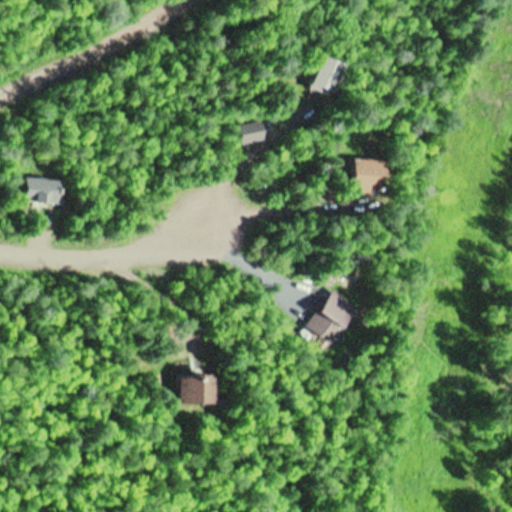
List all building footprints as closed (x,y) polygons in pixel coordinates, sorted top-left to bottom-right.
[(303,88),(329,95),(336,65),(311,58),(303,88)] [(345,197),(371,198),(372,191),(378,192),(379,161),(346,159),(345,197)] [(58,205),(58,183),(15,184),(15,206),(58,205)] [(356,307),(329,289),(304,326),(331,344),(356,307)] [(211,376),(173,376),(173,404),(211,404),(211,376)]
